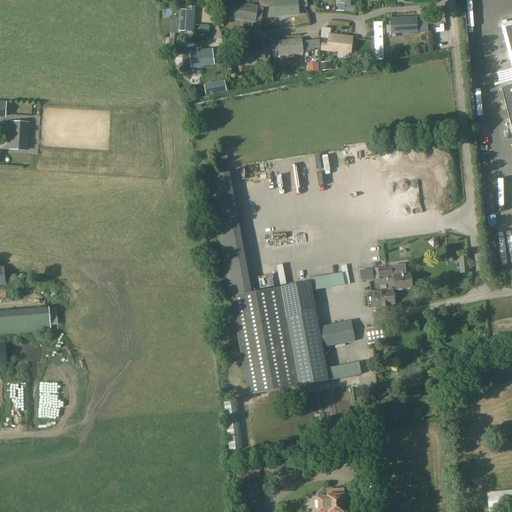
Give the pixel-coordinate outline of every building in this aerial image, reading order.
[(269,0),(265,0),(265,8),(270,7),(270,16),(298,15),(296,0),(282,0),(269,1),(269,0)] [(348,0),(340,0),(341,12),(354,14),(354,7),(349,7),(348,0)] [(247,20),(246,21),(253,22),(256,7),(230,3),(230,4),(226,3),(225,9),(229,10),(228,18),(240,20),(240,19),(247,20)] [(194,9),(188,8),(188,12),(178,11),(177,31),(191,32),(192,25),(191,25),(192,12),(194,13),(194,9)] [(421,32),(420,26),(416,26),(416,18),(390,19),(391,34),(417,33),(417,32),(421,32)] [(383,49),(382,23),(373,23),(374,49),(383,49)] [(511,23),(500,27),(511,73),(511,86),(501,89),(511,132),(511,23)] [(323,40),(321,50),(349,53),(351,39),(329,37),(329,40),(323,40)] [(269,45),(268,45),(269,52),(279,51),(278,43),(278,38),(269,39),(269,45)] [(278,43),(279,51),(280,58),(293,56),(293,55),(302,54),(300,40),(278,43)] [(262,46),(236,50),(236,56),(240,56),(242,63),(252,62),(251,57),(257,57),(257,60),(264,59),(262,46)] [(186,56),(181,56),(181,57),(184,73),(193,72),(192,69),(193,69),(193,68),(199,68),(199,66),(213,65),(213,63),(211,53),(211,51),(190,54),(190,55),(186,56)] [(330,62),(321,63),(322,72),(331,70),(330,62)] [(317,63),(307,64),(308,74),(318,73),(317,63)] [(225,84),(204,88),(205,96),(226,92),(225,84)] [(12,123),(11,150),(26,151),(27,124),(12,123)] [(218,169),(227,169),(227,155),(221,156),(221,162),(217,162),(218,169)] [(392,277),(391,275),(390,267),(377,269),(378,279),(387,278),(392,277)] [(373,280),(372,269),(359,271),(360,282),(373,280)] [(344,284),(342,273),(309,279),(309,283),(310,283),(311,290),(344,284)] [(392,277),(387,278),(387,283),(394,282),(395,290),(411,288),(409,274),(393,276),(393,275),(391,275),(392,277)] [(309,283),(279,288),(297,387),(328,381),(325,369),(321,347),(318,326),(311,290),(310,283),(309,283)] [(279,288),(229,297),(247,396),(297,387),(279,288)] [(381,310),(388,309),(388,305),(394,304),(392,291),(370,293),(371,307),(380,306),(381,310)] [(354,341),(350,320),(318,326),(321,347),(354,341)] [(385,340),(383,327),(365,330),(368,347),(382,345),(385,340)] [(511,360),(502,363),(505,377),(511,375),(511,360)] [(360,375),(358,363),(325,369),(328,381),(360,375)] [(488,371),(493,370),(492,365),(473,369),(474,374),(488,371)] [(490,380),(488,371),(474,374),(476,384),(490,380)] [(380,386),(371,393),(377,401),(386,394),(380,386)] [(335,424),(330,387),(321,389),(326,426),(335,424)] [(287,487),(312,465),(310,462),(321,453),(312,443),(306,447),(288,462),(286,459),(282,463),(278,458),(269,466),(287,487)] [(348,452),(350,472),(361,471),(359,451),(348,452)] [(249,469),(236,470),(237,481),(260,479),(259,470),(249,471),(249,469)] [(511,491),(486,494),(488,511),(511,509),(511,491)] [(348,495),(328,496),(316,497),(317,511),(344,511),(344,502),(348,501),(348,495)]
